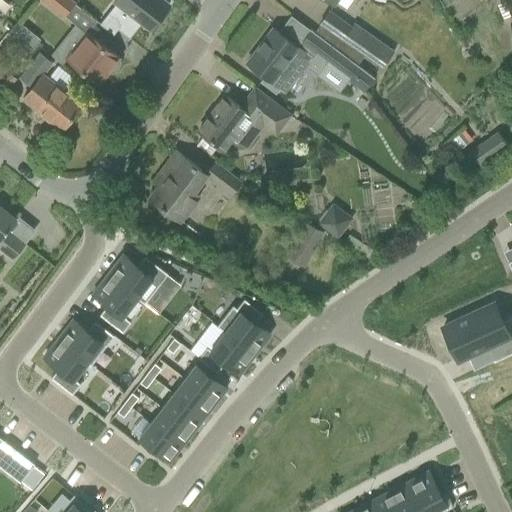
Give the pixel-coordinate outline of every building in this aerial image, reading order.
[(42,0),(63,16),(73,3),(68,0),(42,0)] [(149,30),(169,4),(164,0),(116,0),(114,3),(115,4),(99,24),(113,34),(117,29),(129,38),(140,23),(149,30)] [(328,0),(332,2),(333,2),(344,10),(351,0),(328,0)] [(394,52),(353,24),(351,28),(329,12),(314,33),(336,49),(357,65),(364,55),(383,68),(394,52)] [(6,35),(29,52),(37,41),(15,23),(6,35)] [(80,27),(68,42),(75,47),(66,58),(98,84),(109,70),(111,72),(115,70),(118,67),(119,62),(117,60),(119,58),(80,27)] [(325,64),(336,49),(314,33),(310,30),(297,47),(272,28),(247,63),(285,92),(311,58),(313,55),(325,64)] [(0,75),(11,63),(0,53),(0,75)] [(18,78),(31,88),(51,65),(38,55),(18,78)] [(374,78),(363,70),(354,83),(365,91),(374,78)] [(9,73),(0,84),(8,90),(17,79),(9,73)] [(33,93),(29,90),(22,98),(61,130),(81,105),(46,77),(33,93)] [(204,135),(196,146),(210,156),(218,145),(224,150),(234,137),(247,146),(261,128),(278,106),(271,101),(255,89),(240,108),(224,96),(213,110),(214,113),(211,116),(209,116),(198,130),(204,135)] [(470,152),(480,166),(507,146),(497,132),(470,152)] [(159,185),(149,198),(165,209),(180,221),(199,196),(193,192),(201,182),(195,178),(201,170),(182,156),(176,151),(158,175),(154,180),(159,185)] [(204,178),(230,196),(240,182),(214,164),(204,178)] [(320,219),(341,234),(353,218),(332,203),(320,219)] [(0,238),(15,219),(0,207),(0,238)] [(288,257),(305,267),(324,233),(307,223),(288,257)] [(8,235),(0,244),(0,248),(12,259),(22,246),(8,235)] [(3,278),(26,298),(57,263),(34,242),(3,278)] [(115,267),(109,275),(137,297),(136,298),(144,304),(167,274),(145,256),(137,266),(122,254),(113,266),(115,267)] [(101,282),(92,294),(107,305),(99,315),(122,332),(130,322),(123,316),(136,298),(137,297),(109,275),(103,284),(101,282)] [(232,306),(216,326),(224,332),(225,331),(253,353),(259,345),(261,346),(270,335),(255,323),(262,314),(243,299),(236,308),(232,306)] [(497,303),(444,328),(459,359),(489,345),(496,361),(511,353),(511,332),(511,333),(497,303)] [(65,332),(59,340),(87,362),(86,363),(90,366),(113,336),(94,321),(87,331),(72,319),(63,331),(65,332)] [(206,347),(198,357),(217,372),(224,363),(239,374),(248,363),(247,361),(253,353),(225,331),(224,332),(210,350),(206,347)] [(174,338),(166,348),(173,353),(180,343),(174,338)] [(43,356),(43,357),(58,368),(50,378),(72,394),(80,384),(74,379),(86,363),(87,362),(59,340),(54,347),(52,345),(43,356)] [(196,363),(184,379),(214,403),(221,395),(219,394),(224,387),(226,389),(227,387),(196,363)] [(154,364),(147,373),(153,378),(161,369),(154,364)] [(147,373),(139,383),(146,388),(153,378),(147,373)] [(184,379),(173,393),(202,416),(207,409),(209,410),(214,403),(184,379)] [(131,393),(124,402),(130,407),(138,398),(131,393)] [(173,393),(161,408),(192,432),(198,424),(196,423),(202,416),(173,393)] [(124,402),(117,412),(123,417),(130,407),(124,402)] [(161,408),(150,422),(180,445),(185,438),(186,439),(192,432),(161,408)] [(150,422),(138,438),(169,462),(176,454),(174,452),(180,445),(150,422)] [(0,466),(20,482),(34,464),(0,437),(0,466)] [(417,479),(409,483),(423,511),(440,511),(447,509),(428,471),(416,477),(417,479)] [(399,485),(390,490),(401,511),(423,511),(409,483),(401,487),(400,485),(399,485)] [(382,497),(374,501),(380,511),(401,511),(390,490),(381,495),(382,497)] [(83,511),(69,500),(58,511),(83,511)] [(365,503),(356,508),(358,511),(380,511),(374,501),(367,505),(366,503),(365,503)]
